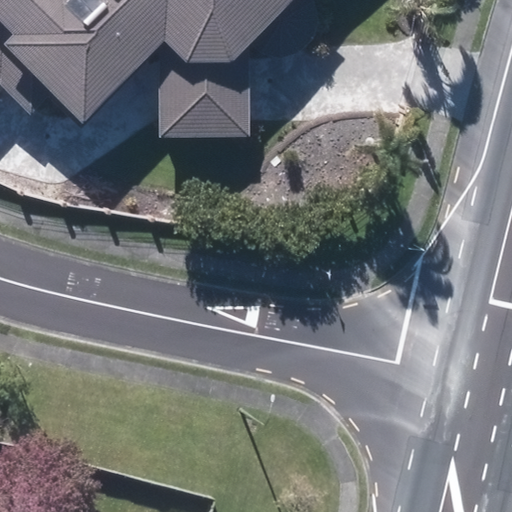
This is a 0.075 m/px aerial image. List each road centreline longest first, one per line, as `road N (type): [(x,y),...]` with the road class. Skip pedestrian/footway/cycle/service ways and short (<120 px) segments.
road 1 (residential): [(485,384),(147,308),(0,257)]
road 2 (secondary): [(460,511),(485,384)]
